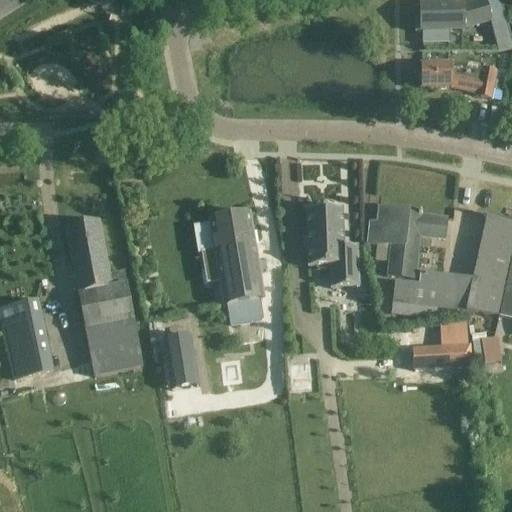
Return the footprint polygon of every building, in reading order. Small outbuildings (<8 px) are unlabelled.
[(463,10),(463,11),(450,11),(450,10),(421,10),(421,19),(415,19),(415,35),(461,34),(461,26),(468,26),(468,29),(489,23),(484,4),(463,10)] [(498,74),(467,68),(466,73),(453,71),(452,68),(423,69),(423,93),(452,92),(453,91),(479,96),(479,98),(493,101),(498,74)] [(494,93),(493,101),(502,103),(503,94),(494,93)] [(316,211),(316,214),(307,214),(310,270),(332,269),(332,291),(358,290),(357,250),(343,251),(341,213),(333,213),(333,210),(331,208),(318,208),(316,211)] [(423,215),(380,211),(378,226),(371,226),(369,245),(392,248),(389,278),(415,281),(419,239),(444,241),(446,222),(423,219),(423,215)] [(263,301),(249,216),(210,222),(224,308),(263,301)] [(396,284),(394,306),(498,317),(511,256),(511,223),(488,218),(473,282),(421,277),(419,286),(396,284)] [(143,371),(125,274),(108,277),(98,223),(65,230),(78,297),(93,380),(143,371)] [(511,256),(498,317),(511,318),(511,256)] [(0,328),(13,383),(54,374),(38,304),(16,309),(19,324),(0,328)] [(501,365),(498,337),(472,340),(475,368),(501,365)] [(166,342),(174,392),(201,387),(192,338),(166,342)] [(467,348),(441,350),(412,351),(413,373),(471,370),(470,348),(467,348)] [(289,392),(315,392),(313,357),(288,358),(289,392)] [(217,361),(221,388),(244,384),(240,358),(217,361)]
